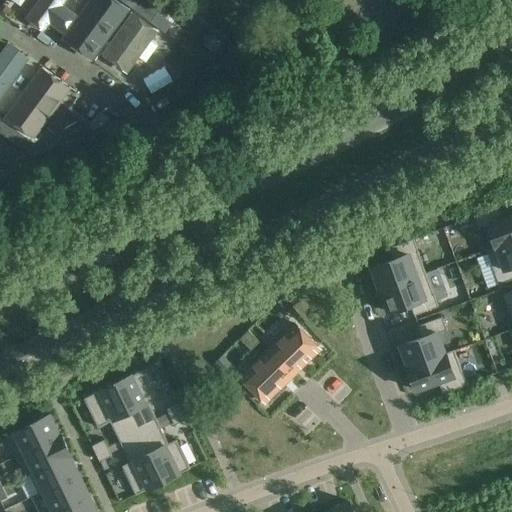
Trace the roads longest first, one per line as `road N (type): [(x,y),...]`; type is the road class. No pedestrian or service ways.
road 1 (tertiary): [(511,37),(430,91),(190,216)]
road 2 (tertiary): [(213,262),(511,103)]
road 3 (residential): [(190,216),(143,117),(7,23)]
road 4 (tertiary): [(0,368),(213,262)]
road 5 (tertiary): [(190,216),(0,307)]
road 6 (residential): [(343,267),(403,436)]
road 7 (residential): [(197,511),(365,449)]
